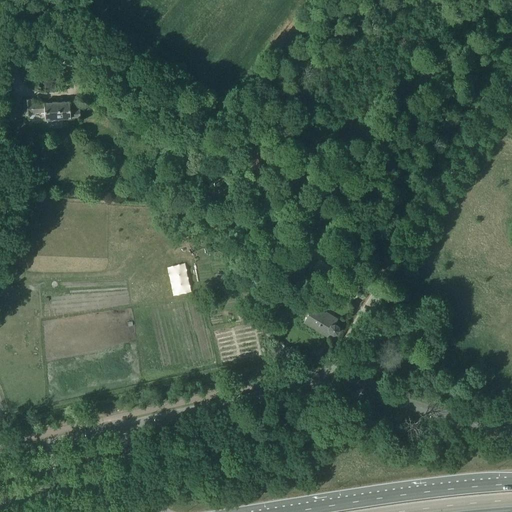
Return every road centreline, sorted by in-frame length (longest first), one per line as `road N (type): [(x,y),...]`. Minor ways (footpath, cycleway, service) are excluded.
road 1 (unclassified): [(0,457),(308,387),(370,395)]
road 2 (unknown): [(392,256),(387,235),(511,36)]
road 3 (primary): [(511,483),(295,511)]
road 4 (unclassified): [(511,434),(370,395)]
